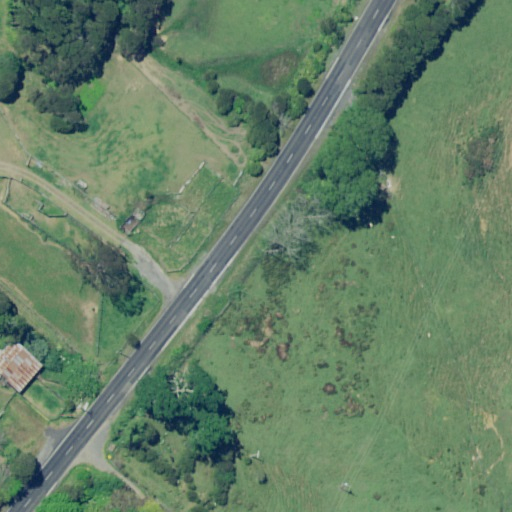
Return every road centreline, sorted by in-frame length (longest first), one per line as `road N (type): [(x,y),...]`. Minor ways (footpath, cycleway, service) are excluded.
road 1 (primary): [(384,0),(250,216),(19,511)]
road 2 (track): [(187,299),(91,221),(0,172)]
